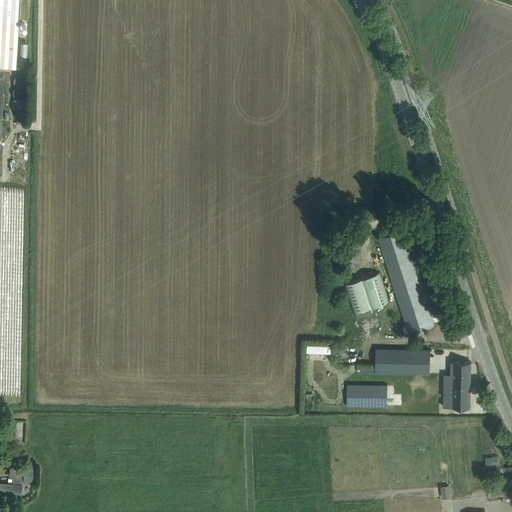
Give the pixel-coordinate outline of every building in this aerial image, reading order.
[(0,0),(0,65),(15,66),(19,0),(0,0)] [(32,61),(33,37),(26,37),(25,61),(32,61)] [(434,325),(404,230),(379,238),(409,333),(434,325)] [(429,373),(430,349),(377,347),(376,371),(429,373)] [(444,392),(444,406),(470,407),(471,361),(454,361),(453,392),(444,392)] [(347,383),(347,404),(388,405),(388,384),(347,383)] [(14,465),(13,481),(23,482),(24,466),(14,465)] [(0,481),(0,493),(21,495),(22,483),(0,481)] [(448,493),(456,493),(455,481),(447,482),(448,493)]
